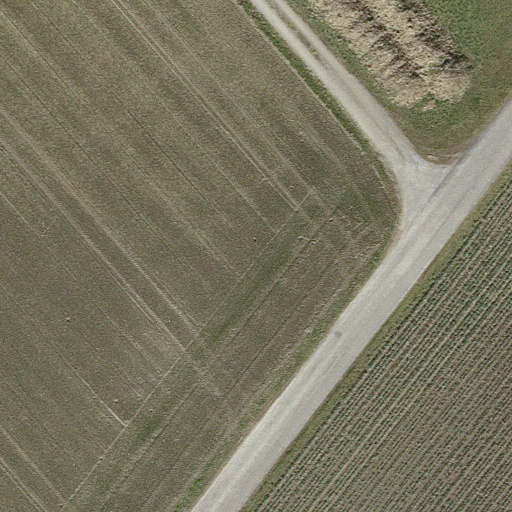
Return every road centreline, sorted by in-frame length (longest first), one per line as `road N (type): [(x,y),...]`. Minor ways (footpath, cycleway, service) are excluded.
road 1 (track): [(222,511),(511,130)]
road 2 (track): [(263,0),(450,213)]
